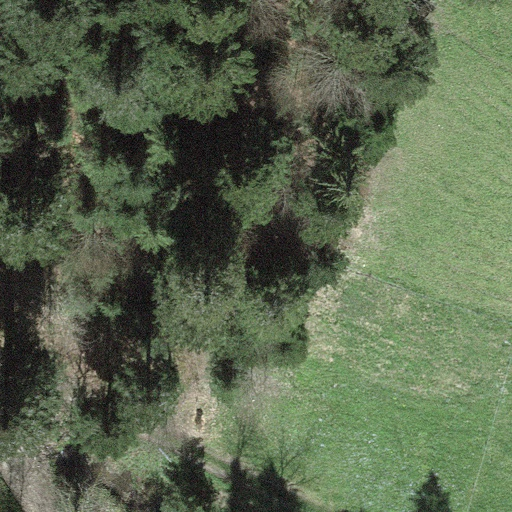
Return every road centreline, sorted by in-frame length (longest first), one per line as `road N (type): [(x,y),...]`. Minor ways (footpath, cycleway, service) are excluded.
road 1 (track): [(36,389),(135,421),(330,511)]
road 2 (track): [(0,365),(36,389),(22,449),(48,511)]
